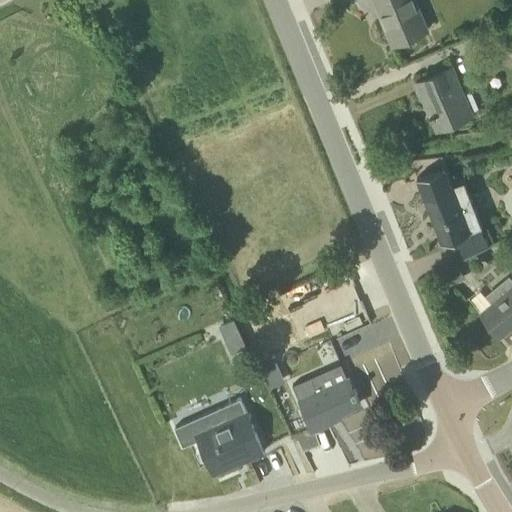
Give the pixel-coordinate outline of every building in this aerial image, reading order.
[(374,0),(393,43),(427,29),(415,0),(374,0)] [(511,34),(509,32),(501,44),(511,50),(511,34)] [(437,129),(472,114),(453,65),(417,80),(437,129)] [(417,177),(424,196),(442,240),(483,224),(475,205),(462,210),(444,166),(417,177)] [(292,291),(306,317),(316,311),(312,303),(345,286),(336,268),(292,291)] [(446,269),(437,273),(444,288),(453,284),(446,269)] [(511,326),(511,275),(511,274),(487,294),(494,302),(481,313),(500,336),(511,326)] [(285,290),(249,306),(268,350),(305,333),(285,290)] [(235,318),(219,325),(225,338),(241,331),(235,318)] [(355,389),(349,377),(301,398),(313,428),(327,422),(332,420),(330,416),(360,402),(357,394),(358,393),(356,388),(355,389)] [(248,457),(264,450),(243,402),(211,417),(213,423),(196,430),(212,467),(246,452),(248,457)]
